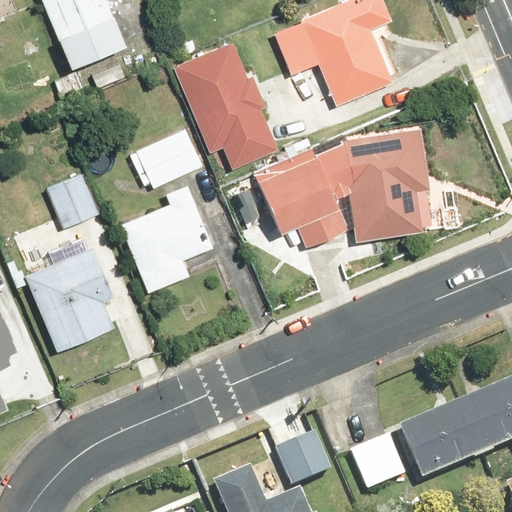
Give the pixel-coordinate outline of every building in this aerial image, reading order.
[(19,0),(0,0),(0,22),(25,12),(19,0)] [(41,0),(66,55),(119,32),(105,0),(41,0)] [(383,0),(321,0),(296,11),(332,98),(392,73),(369,20),(388,12),(383,0)] [(244,70),(228,33),(169,58),(206,146),(219,141),(228,162),(275,142),(258,102),(265,99),(251,67),(244,70)] [(185,127),(134,148),(150,187),(201,166),(185,127)] [(315,216),(324,238),(348,229),(354,237),(424,233),(415,190),(428,189),(421,127),(342,137),(344,144),(318,156),(313,150),(254,173),(279,230),(315,216)] [(82,173),(47,188),(63,225),(98,210),(82,173)] [(164,194),(115,214),(143,283),(187,266),(181,252),(211,240),(184,175),(160,185),(164,194)] [(90,239),(20,267),(52,345),(111,321),(100,294),(111,290),(90,239)] [(0,409),(8,406),(0,386),(0,355),(15,349),(0,314),(0,409)] [(511,370),(393,418),(415,474),(511,434),(511,370)] [(211,475),(225,511),(309,511),(298,485),(265,498),(250,460),(211,475)] [(511,471),(502,476),(511,499),(511,471)]
